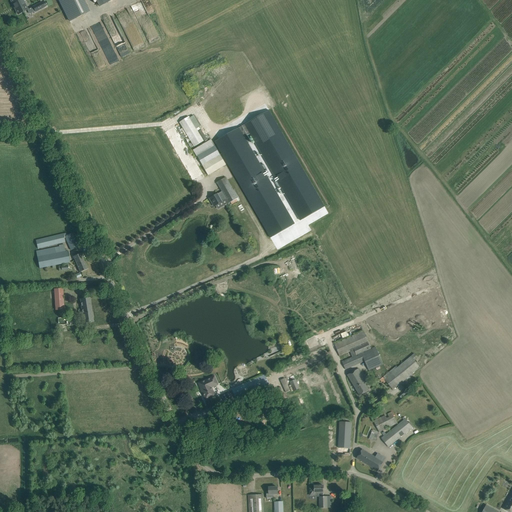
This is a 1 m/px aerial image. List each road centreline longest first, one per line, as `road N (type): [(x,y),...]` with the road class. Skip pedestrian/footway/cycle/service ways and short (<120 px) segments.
road 1 (unclassified): [(426,511),(353,475),(207,472),(42,133)]
road 2 (unknown): [(126,318),(272,250)]
